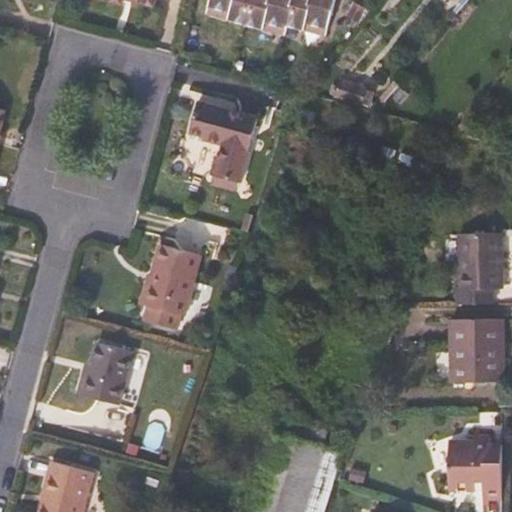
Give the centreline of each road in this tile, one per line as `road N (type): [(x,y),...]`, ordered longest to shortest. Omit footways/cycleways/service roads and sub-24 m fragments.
road 1 (residential): [(71,208),(26,196),(66,45),(160,70),(115,221)]
road 2 (residential): [(0,460),(71,208)]
